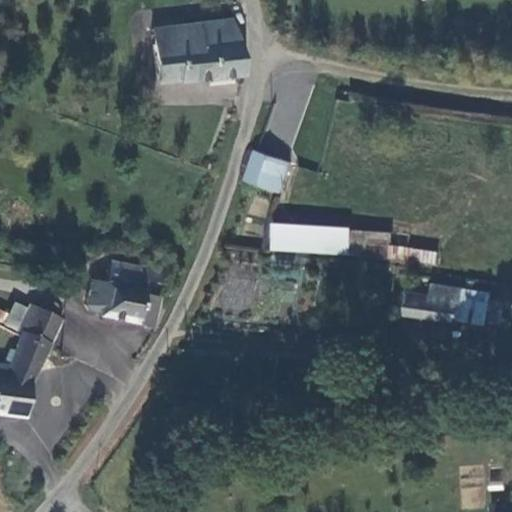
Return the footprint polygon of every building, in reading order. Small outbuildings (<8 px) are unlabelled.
[(230,18),(144,31),(152,82),(177,78),(178,82),(236,73),(239,73),(230,18)] [(243,147),(234,175),(269,187),(279,158),(243,147)] [(342,226),(265,216),(262,241),(339,250),(341,227),(342,226)] [(382,231),(341,227),(339,250),(425,266),(427,254),(380,245),(382,231)] [(96,314),(146,323),(158,294),(140,291),(142,277),(154,280),(157,267),(144,264),(138,267),(106,261),(102,282),(86,279),(81,304),(85,310),(96,311),(96,314)] [(457,290),(426,285),(424,297),(402,294),(399,314),(452,322),(452,321),(480,325),(481,322),(493,324),(497,301),(485,299),(486,295),(457,291),(457,290)] [(0,316),(11,323),(23,302),(11,294),(0,312),(0,316)] [(42,306),(34,302),(26,297),(23,302),(11,323),(16,326),(46,344),(59,314),(57,313),(59,308),(61,302),(59,297),(55,294),(49,294),(44,297),(42,306)] [(26,389),(46,344),(16,326),(0,366),(0,411),(23,413),(26,389)] [(483,487),(462,486),(461,507),(482,507),(483,487)]
